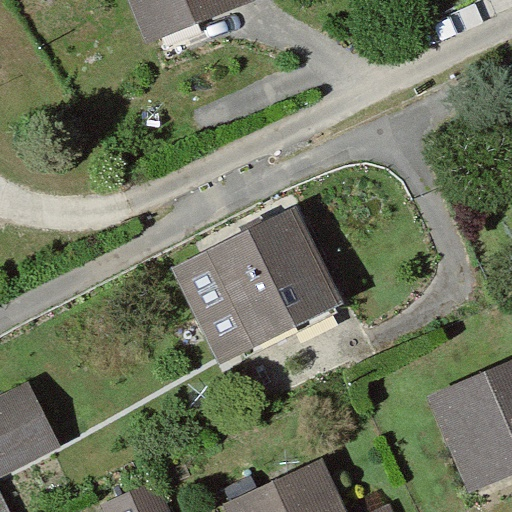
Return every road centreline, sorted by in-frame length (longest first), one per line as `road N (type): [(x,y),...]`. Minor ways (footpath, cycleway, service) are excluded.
road 1 (residential): [(386,134),(0,323)]
road 2 (residential): [(511,22),(352,103)]
